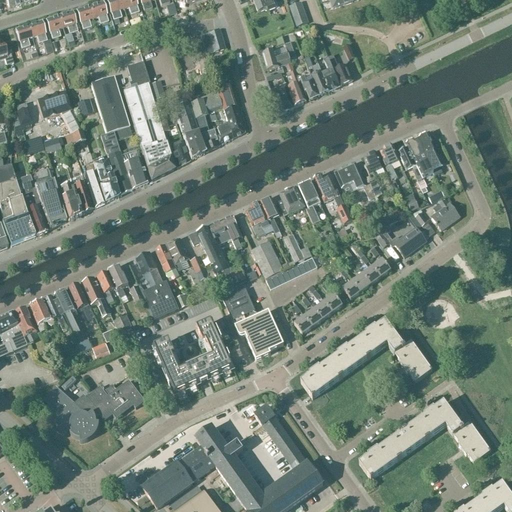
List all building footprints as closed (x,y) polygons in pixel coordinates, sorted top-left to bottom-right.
[(5,0),(9,10),(22,6),(19,0),(5,0)] [(121,19),(119,12),(124,11),(120,0),(116,0),(107,3),(111,15),(113,22),(118,20),(121,19)] [(120,0),(124,11),(128,10),(130,16),(138,14),(136,7),(134,0),(120,0)] [(152,10),(150,3),(154,2),(153,0),(139,0),(141,5),(144,12),(152,10)] [(253,0),(252,0),(258,14),(268,10),(269,12),(276,9),(272,0),(253,0)] [(362,0),(326,0),(327,1),(329,1),(332,11),(343,7),(353,4),(362,0)] [(89,8),(93,21),(98,19),(100,26),(108,24),(106,17),(102,4),(89,8)] [(308,25),(303,11),(301,4),(289,9),(297,29),(308,25)] [(91,29),(88,22),(93,21),(89,8),(76,12),(80,25),(80,24),(83,31),(91,29)] [(59,18),(62,30),(67,29),(69,36),(77,33),(75,26),(72,14),(59,18)] [(60,38),(58,31),(62,30),(59,18),(46,22),(50,34),(52,41),(60,38)] [(28,27),(32,40),(37,38),(39,45),(47,43),(45,36),(41,23),(28,27)] [(30,48),(27,41),(32,40),(28,27),(15,31),(19,44),(21,51),(30,48)] [(219,33),(200,38),(206,57),(225,51),(219,33)] [(5,54),(2,45),(0,45),(0,63),(4,62),(6,68),(13,66),(10,53),(5,54)] [(51,46),(44,48),(46,56),(53,54),(52,51),(51,46)] [(354,61),(350,49),(344,51),(349,63),(354,61)] [(276,58),(274,52),(262,56),(267,73),(280,70),(279,69),(291,66),(287,55),(276,58)] [(329,94),(322,76),(321,74),(314,77),(313,75),(315,74),(309,60),(304,62),(311,78),(312,82),(319,99),(329,94)] [(337,68),(335,62),(330,65),(333,71),(340,89),(352,83),(345,67),(337,71),(336,69),(337,68)] [(329,73),(322,76),(329,94),(340,89),(333,71),(330,65),(326,67),(329,73)] [(295,110),(306,104),(293,68),(288,70),(295,87),(287,90),(295,110)] [(308,96),(310,102),(318,99),(309,76),(297,80),(301,89),(302,88),(306,97),(308,96)] [(113,79),(91,86),(106,136),(113,134),(113,135),(116,143),(132,138),(129,129),(113,79)] [(155,101),(164,98),(160,82),(150,85),(155,101)] [(148,86),(123,94),(151,184),(174,172),(162,134),(160,126),(148,86)] [(279,117),(294,110),(286,87),(271,93),(279,117)] [(229,130),(233,141),(244,135),(229,89),(216,93),(229,130)] [(37,102),(43,121),(58,117),(68,113),(71,112),(65,93),(37,102)] [(205,155),(218,149),(213,133),(208,136),(203,120),(205,119),(207,125),(216,122),(214,113),(221,110),(216,94),(199,100),(200,104),(190,107),(195,122),(199,137),(200,141),(205,155)] [(89,102),(77,106),(81,119),(93,115),(89,102)] [(174,111),(167,114),(170,122),(176,120),(191,163),(204,156),(186,105),(180,103),(175,105),(174,111)] [(15,130),(31,125),(25,106),(16,109),(18,115),(15,116),(15,130)] [(68,113),(60,116),(71,137),(82,133),(71,112),(68,113)] [(166,124),(160,126),(162,134),(168,132),(166,124)] [(218,149),(233,141),(229,130),(228,130),(226,125),(213,133),(218,149)] [(71,137),(65,139),(67,146),(74,144),(75,146),(85,143),(82,133),(71,137)] [(113,135),(99,139),(106,157),(107,158),(120,198),(132,193),(119,155),(120,154),(116,143),(113,135)] [(416,141),(432,176),(432,177),(434,176),(435,179),(443,174),(440,169),(435,159),(438,158),(427,136),(416,141)] [(60,149),(56,138),(48,141),(52,151),(60,149)] [(429,179),(432,177),(432,176),(416,141),(406,146),(407,150),(416,168),(418,167),(425,181),(429,179)] [(177,170),(189,164),(182,143),(170,149),(177,170)] [(383,151),(384,153),(380,154),(384,163),(383,164),(391,182),(397,180),(395,176),(393,169),(391,170),(389,167),(399,163),(392,147),(390,148),(388,147),(385,148),(385,150),(383,151)] [(423,180),(416,168),(407,150),(397,154),(406,173),(407,172),(411,170),(417,183),(423,180)] [(137,152),(121,157),(132,192),(147,186),(138,157),(137,152)] [(369,185),(375,199),(382,196),(375,180),(376,180),(375,178),(384,174),(375,155),(374,155),(372,154),(369,155),(368,158),(367,158),(368,160),(364,162),(368,171),(366,171),(369,179),(367,181),(369,185)] [(92,163),(89,156),(83,158),(86,166),(92,164),(92,163)] [(105,206),(118,199),(112,179),(106,162),(103,163),(102,160),(92,163),(100,189),(99,189),(105,206)] [(354,166),(335,175),(345,197),(362,190),(368,202),(375,199),(369,185),(363,188),(360,181),(361,181),(354,166)] [(0,170),(0,215),(2,225),(1,225),(10,249),(34,239),(24,213),(15,182),(10,168),(0,170)] [(83,177),(95,211),(105,206),(99,189),(95,173),(83,177)] [(47,234),(47,233),(37,209),(41,207),(33,189),(29,177),(15,182),(24,213),(34,239),(47,234)] [(337,212),(343,226),(353,222),(347,208),(344,209),(337,193),(334,194),(327,178),(323,180),(322,177),(313,181),(324,205),(335,200),(336,203),(335,203),(339,211),(337,212)] [(52,204),(59,227),(67,225),(53,182),(45,185),(50,200),(48,200),(50,205),(52,204)] [(426,189),(424,182),(417,185),(420,191),(425,189),(426,189)] [(313,209),(320,206),(311,185),(309,185),(306,183),(302,185),(302,188),(299,190),(308,211),(306,212),(312,227),(320,223),(313,209)] [(82,217),(93,212),(83,184),(72,187),(82,217)] [(50,200),(45,185),(33,189),(41,207),(41,208),(40,211),(48,232),(59,227),(52,204),(50,205),(48,200),(50,200)] [(71,185),(58,189),(62,200),(74,196),(71,185)] [(393,186),(388,188),(391,195),(397,192),(393,186)] [(282,203),(278,205),(284,218),(305,209),(296,189),(279,196),(282,203)] [(62,200),(69,223),(81,217),(74,196),(62,200)] [(411,214),(419,210),(415,201),(412,196),(405,200),(411,214)] [(435,197),(428,200),(431,206),(438,203),(435,197)] [(269,226),(270,226),(277,240),(282,238),(273,221),(279,218),(271,200),(259,205),(269,226)] [(459,220),(450,206),(448,207),(446,203),(445,202),(439,206),(433,211),(436,215),(431,219),(441,233),(459,220)] [(252,229),(257,239),(265,236),(260,226),(267,223),(259,206),(251,209),(252,211),(245,214),(252,229)] [(420,215),(415,219),(421,228),(426,225),(420,215)] [(237,254),(242,252),(237,241),(236,241),(235,239),(241,236),(233,218),(223,223),(229,236),(231,242),(235,250),(237,254)] [(231,242),(229,236),(223,223),(209,228),(218,248),(230,243),(231,242)] [(376,225),(369,230),(373,235),(380,231),(376,225)] [(230,273),(218,248),(209,228),(196,234),(189,237),(193,246),(200,243),(206,257),(191,264),(193,269),(199,284),(205,298),(235,285),(230,273)] [(404,260),(426,244),(416,230),(394,246),(404,260)] [(345,232),(338,235),(341,242),(348,238),(345,232)] [(374,239),(383,251),(390,246),(381,234),(374,239)] [(324,237),(318,239),(324,252),(336,247),(333,239),(326,242),(324,237)] [(303,261),(293,238),(284,242),(294,262),(295,265),(303,261)] [(189,262),(180,241),(167,247),(176,267),(189,262)] [(269,244),(251,253),(265,282),(283,273),(269,244)] [(158,252),(155,253),(163,270),(164,272),(165,276),(167,275),(172,273),(173,274),(174,277),(175,280),(179,278),(176,271),(165,248),(158,252)] [(373,250),(369,252),(375,260),(379,257),(373,250)] [(157,271),(150,255),(136,261),(142,277),(150,273),(156,287),(143,293),(155,321),(178,311),(166,283),(162,285),(157,271)] [(363,257),(360,259),(365,267),(368,264),(363,257)] [(306,262),(311,273),(317,270),(312,260),(306,262)] [(355,274),(359,271),(351,261),(348,263),(355,274)] [(372,269),(381,280),(391,273),(382,261),(372,269)] [(306,262),(301,265),(306,275),(311,273),(306,262)] [(295,267),(301,278),(306,275),(301,265),(296,267),(295,267)] [(295,267),(290,270),(295,281),(301,278),(295,267)] [(239,268),(230,273),(235,285),(245,281),(239,268)] [(122,291),(128,288),(120,269),(108,274),(120,300),(125,298),(122,291)] [(371,287),(381,280),(372,269),(362,276),(371,287)] [(285,273),(290,283),(295,281),(290,270),(285,273)] [(193,271),(189,274),(194,286),(199,284),(193,271)] [(349,279),(343,271),(339,274),(345,281),(349,279)] [(285,273),(280,275),(285,286),(290,283),(285,273)] [(109,294),(116,291),(108,275),(107,275),(105,275),(103,276),(102,277),(97,280),(102,291),(102,292),(109,306),(114,304),(109,294)] [(275,278),(280,288),(285,286),(280,275),(275,278)] [(361,295),(371,287),(362,276),(352,283),(361,295)] [(275,278),(269,281),(274,291),(280,288),(275,278)] [(103,320),(111,316),(94,280),(81,286),(91,307),(98,304),(100,308),(98,309),(103,320)] [(266,282),(271,293),(274,291),(269,281),(266,282)] [(350,302),(361,295),(352,283),(342,290),(350,302)] [(322,287),(327,294),(331,292),(325,284),(322,287)] [(94,319),(79,287),(68,292),(78,312),(82,310),(88,322),(94,319)] [(144,303),(137,288),(130,291),(137,306),(144,303)] [(240,338),(243,338),(247,342),(256,363),(271,356),(269,354),(284,347),(268,313),(257,318),(245,291),(223,301),(238,336),(240,338)] [(75,312),(66,292),(55,297),(69,329),(71,328),(75,337),(80,335),(76,326),(70,314),(75,312)] [(311,295),(316,302),(320,299),(314,292),(311,295)] [(324,303),(332,315),(342,308),(334,296),(324,303)] [(184,297),(176,301),(180,311),(191,306),(187,297),(184,298),(184,297)] [(67,330),(53,299),(44,303),(53,323),(54,322),(58,320),(59,322),(58,322),(62,332),(67,330)] [(306,310),(310,307),(305,299),(301,302),(306,310)] [(54,326),(53,323),(44,303),(30,309),(41,334),(47,331),(44,325),(47,324),(48,326),(52,327),(54,326)] [(322,323),(332,315),(324,303),(314,311),(322,323)] [(291,309),(296,317),(300,314),(295,306),(291,309)] [(37,334),(27,310),(14,316),(24,339),(37,334)] [(312,330),(322,323),(314,311),(304,318),(312,330)] [(27,347),(13,316),(0,322),(0,353),(0,354),(0,355),(2,359),(27,347)] [(119,336),(131,330),(126,318),(114,323),(117,330),(119,336)] [(302,337),(312,330),(304,318),(294,325),(302,337)] [(136,322),(131,324),(135,334),(140,332),(136,322)] [(369,336),(357,344),(369,361),(388,347),(395,356),(404,349),(385,324),(373,333),(372,331),(368,335),(369,336)] [(178,373),(172,358),(175,357),(169,344),(153,351),(175,399),(189,393),(218,380),(234,373),(213,325),(197,332),(203,344),(205,343),(212,358),(178,373)] [(117,330),(103,336),(106,345),(120,339),(119,336),(117,330)] [(340,356),(328,365),(340,381),(369,361),(357,344),(345,353),(344,352),(339,355),(340,356)] [(395,356),(415,385),(432,373),(411,344),(404,349),(395,356)] [(70,360),(64,363),(69,373),(75,370),(70,360)] [(312,376),(301,385),(312,400),(312,402),(340,381),(328,365),(316,373),(316,372),(312,375),(312,376)] [(63,439),(69,431),(69,430),(70,430),(71,433),(71,434),(70,435),(71,437),(73,438),(74,439),(76,440),(78,441),(80,441),(80,445),(83,445),(86,444),(88,443),(90,442),(92,440),(94,438),(96,436),(97,433),(98,431),(99,427),(99,425),(97,424),(97,422),(95,418),(96,418),(97,419),(100,418),(105,424),(113,417),(116,422),(134,408),(136,411),(145,404),(129,382),(115,392),(112,387),(104,393),(100,389),(86,400),(83,397),(75,406),(56,389),(43,403),(49,407),(46,411),(53,418),(50,421),(57,429),(55,432),(63,439)] [(427,417),(415,426),(427,442),(446,429),(453,438),(462,431),(444,405),(431,414),(431,413),(426,416),(427,417)] [(287,511),(323,487),(311,471),(310,472),(273,420),(274,419),(267,409),(254,418),(261,428),(262,427),(295,473),(261,498),(234,460),(243,453),(237,445),(227,452),(212,430),(196,442),(201,449),(178,466),(177,465),(157,480),(152,473),(138,483),(143,489),(142,490),(157,511),(192,486),(192,485),(215,469),(245,511),(287,511)] [(399,438),(387,446),(399,463),(427,442),(415,426),(403,434),(402,433),(398,436),(399,438)] [(470,426),(462,431),(453,438),(474,466),(491,455),(470,426)] [(371,458),(359,466),(370,482),(371,483),(399,463),(387,446),(375,455),(374,454),(370,457),(371,458)] [(485,498),(473,507),(477,511),(501,511),(505,510),(506,511),(511,511),(511,500),(502,486),(490,495),(489,494),(485,497),(485,498)] [(217,511),(204,493),(176,511),(217,511)]
